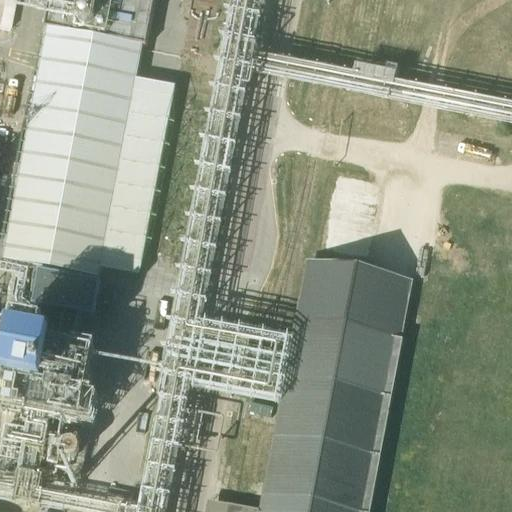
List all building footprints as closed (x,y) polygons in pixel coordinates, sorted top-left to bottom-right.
[(0,0),(0,31),(10,33),(16,0),(0,0)] [(4,263),(100,281),(144,49),(147,49),(155,0),(50,0),(45,30),(48,31),(4,263)] [(365,511),(398,343),(410,276),(321,259),(272,511),(365,511)] [(102,285),(40,274),(34,309),(95,320),(102,285)] [(511,511),(511,356),(431,342),(429,349),(398,343),(365,511),(511,511)] [(0,457),(0,462),(40,472),(52,423),(11,413),(0,457)]
